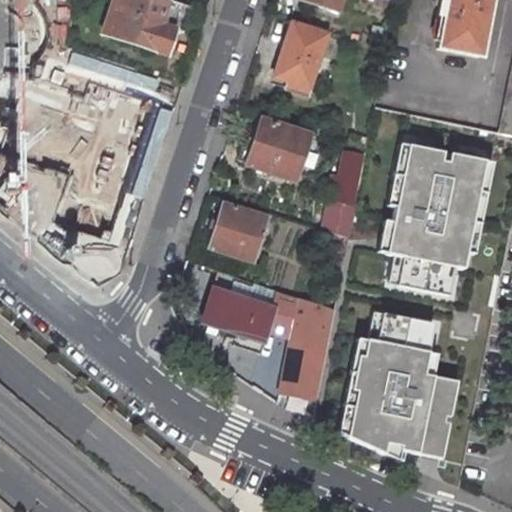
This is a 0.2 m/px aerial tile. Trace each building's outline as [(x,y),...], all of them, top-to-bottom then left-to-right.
[(0,0),(0,213),(98,286),(121,273),(183,84),(67,47),(72,0),(0,0)] [(109,0),(98,37),(164,59),(165,56),(174,31),(159,26),(167,1),(162,0),(109,0)] [(310,0),(335,8),(337,0),(310,0)] [(429,0),(429,3),(433,4),(430,19),(436,20),(431,45),(473,55),(484,0),(429,0)] [(323,34),(288,22),(271,77),(305,88),(323,34)] [(511,55),(496,135),(511,137),(511,55)] [(306,134),(258,119),(249,144),(241,141),(235,159),(244,161),(242,165),(291,181),(306,134)] [(380,221),(373,252),(387,255),(390,256),(385,284),(445,296),(450,269),(459,271),(463,253),(471,255),(489,162),(445,153),(443,162),(437,161),(439,152),(396,143),(383,206),(391,207),(388,222),(380,221)] [(359,159),(338,155),(331,204),(344,207),(344,211),(349,213),(359,159)] [(219,204),(206,248),(249,261),(262,217),(219,204)] [(349,222),(332,218),(330,235),(346,238),(349,222)] [(330,235),(326,251),(343,254),(346,238),(330,235)] [(288,341),(277,395),(314,403),(332,311),(276,294),(272,307),(207,286),(195,325),(261,346),(264,335),(288,341)] [(425,354),(431,324),(369,313),(363,341),(353,340),(334,433),(397,463),(399,452),(438,460),(455,383),(429,377),(434,356),(425,354)]
